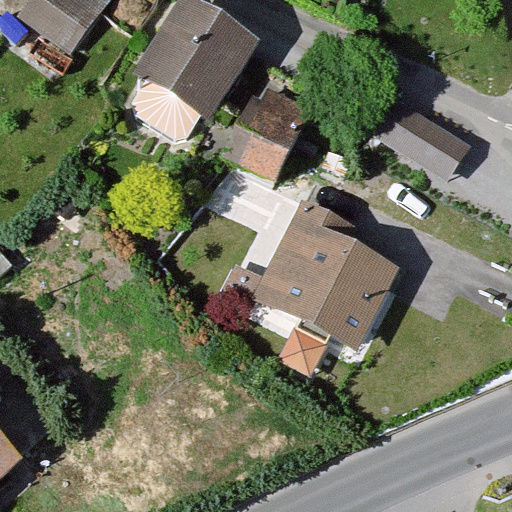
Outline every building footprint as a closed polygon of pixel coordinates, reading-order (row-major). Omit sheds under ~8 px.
[(117,0),(33,0),(19,19),(73,59),(117,0)] [(259,51),(180,4),(130,88),(209,134),(259,51)] [(256,78),(219,151),(272,178),(309,105),(256,78)] [(469,147),(394,99),(371,135),(446,183),(469,147)] [(353,225),(301,199),(261,277),(235,264),(219,296),(251,311),(255,302),(358,354),(403,266),(346,238),(353,225)] [(0,454),(0,502),(24,482),(0,454)]
